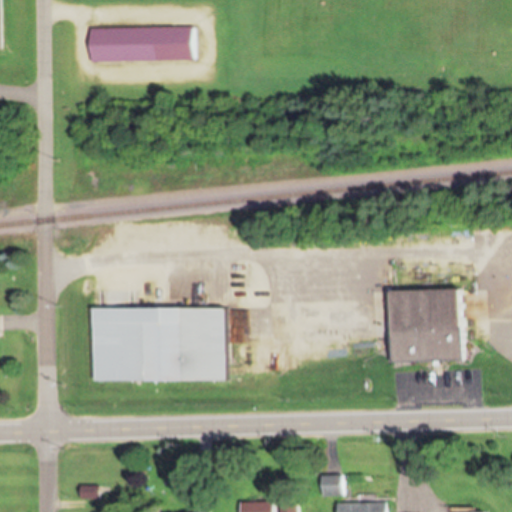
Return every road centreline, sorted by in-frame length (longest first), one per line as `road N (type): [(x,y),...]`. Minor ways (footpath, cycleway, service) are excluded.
road 1 (primary): [(511,418),(0,433)]
road 2 (residential): [(46,432),(42,0)]
